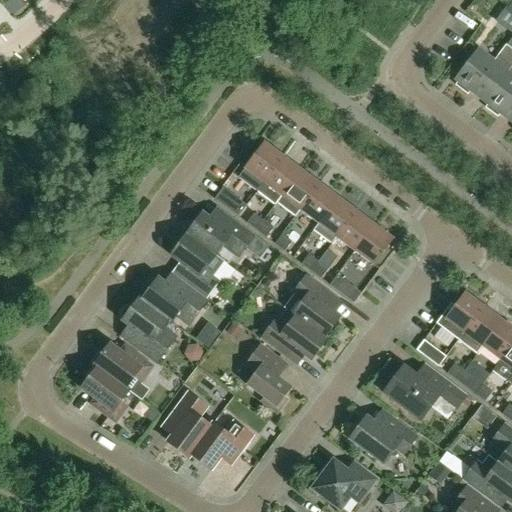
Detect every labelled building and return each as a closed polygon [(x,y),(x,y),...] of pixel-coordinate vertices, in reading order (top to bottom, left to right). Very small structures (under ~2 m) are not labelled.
[(358,8),(348,1),(337,16),(346,23),(358,8)] [(507,72),(511,65),(511,38),(507,45),(506,45),(501,51),(493,62),(477,50),(454,80),(458,82),(455,86),(467,95),(470,91),(485,102),(507,72)] [(511,75),(507,72),(485,102),(488,105),(485,108),(497,118),(500,114),(511,123),(511,75)] [(263,184),(283,158),(264,143),(238,178),(258,192),(264,184),(263,184)] [(277,203),(301,171),(283,158),(263,184),(264,184),(258,192),(276,205),(277,203)] [(300,211),(319,185),(301,171),(277,203),(295,217),(300,211)] [(318,225),(338,199),(319,185),(300,211),(318,225)] [(246,207),(224,192),(217,202),(238,218),(246,207)] [(336,238),(356,212),(338,199),(318,225),(313,231),(331,244),(336,238)] [(255,236),(217,208),(209,219),(202,214),(187,235),(215,257),(223,246),(238,258),(255,236)] [(355,252),(374,226),(356,212),(336,238),(355,252)] [(256,231),(264,221),(254,214),(247,224),(256,231)] [(264,221),(256,231),(266,239),(273,229),(264,221)] [(374,266),(393,240),(374,226),(355,252),(374,266)] [(207,267),(215,257),(187,235),(171,256),(187,268),(179,279),(206,300),(220,282),(213,276),(215,273),(207,267)] [(292,243),(282,235),(275,245),(284,252),(292,243)] [(301,265),(311,272),(318,262),(309,255),(301,265)] [(318,262),(311,272),(321,280),(328,270),(318,262)] [(206,300),(179,279),(171,274),(164,284),(157,280),(155,279),(152,279),(150,280),(148,282),(147,284),(146,287),(147,289),(148,292),(142,301),(141,301),(169,322),(168,322),(171,324),(177,316),(189,326),(208,301),(206,300)] [(335,314),(343,302),(307,275),(293,294),(295,296),(285,309),(287,311),(324,339),(325,338),(340,318),(335,314)] [(361,294),(337,276),(329,286),(354,304),(361,294)] [(458,341),(483,308),(465,294),(454,307),(451,305),(436,324),(458,341)] [(169,322),(141,301),(142,301),(139,299),(131,309),(129,308),(126,308),(124,309),(122,311),(121,313),(121,316),(121,318),(122,321),(129,325),(121,336),(157,363),(176,339),(163,329),(168,322),(169,322)] [(482,348),(502,321),(483,308),(458,341),(476,355),(482,348)] [(327,340),(325,338),(324,339),(287,311),(277,324),(274,322),(260,341),(296,367),(304,356),(311,361),(327,340)] [(500,361),(511,345),(511,329),(502,321),(482,348),(500,361)] [(235,339),(241,330),(233,324),(226,333),(235,339)] [(446,358),(424,341),(416,351),(438,368),(446,358)] [(123,355),(110,344),(93,366),(97,368),(125,389),(126,389),(133,379),(140,384),(152,368),(127,349),(123,355)] [(511,370),(511,345),(500,361),(511,370)] [(284,398),(291,388),(276,377),(286,364),(260,346),(251,359),(245,367),(256,375),(247,386),(263,398),(261,401),(277,413),(287,400),(284,398)] [(457,382),(464,372),(454,364),(447,374),(457,382)] [(384,393),(420,421),(439,395),(457,408),(467,395),(426,365),(416,377),(403,368),(384,393)] [(125,389),(97,368),(81,389),(95,399),(91,405),(115,423),(127,407),(121,402),(129,392),(126,389),(125,389)] [(464,372),(457,382),(466,389),(474,379),(464,372)] [(492,393),(482,385),(475,395),(485,403),(492,393)] [(211,428),(210,427),(200,420),(208,409),(187,393),(172,413),(183,421),(167,443),(189,459),(191,455),(190,455),(211,428)] [(502,415),(511,423),(511,421),(511,407),(509,405),(502,415)] [(151,422),(157,414),(149,408),(144,416),(151,422)] [(417,438),(382,412),(373,423),(366,418),(364,420),(360,421),(356,427),(356,431),(349,440),(383,465),(395,449),(403,456),(417,438)] [(238,458),(253,438),(232,422),(224,433),(213,424),(210,427),(211,428),(190,455),(191,455),(211,471),(227,449),(238,458)] [(511,429),(506,424),(493,441),(495,447),(505,455),(498,463),(511,473),(511,429)] [(359,503),(377,479),(356,462),(348,473),(333,462),(322,476),(320,474),(311,486),(314,488),(312,489),(340,510),(350,497),(359,503)] [(511,473),(498,463),(492,471),(482,465),(475,466),(462,482),(468,486),(500,510),(507,500),(511,504),(511,473)] [(424,497),(429,490),(422,485),(417,492),(424,497)] [(498,511),(500,510),(468,486),(453,506),(459,511),(457,511),(498,511)]
